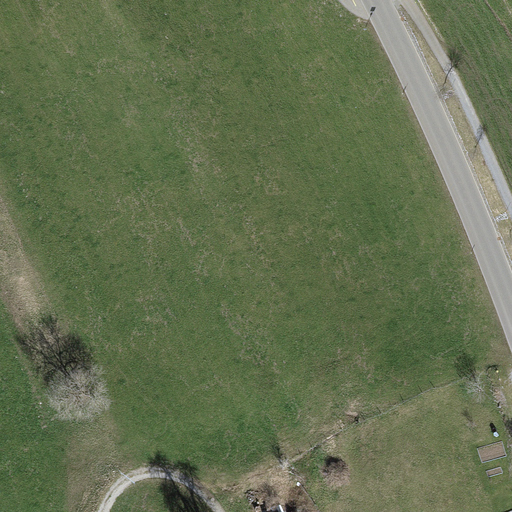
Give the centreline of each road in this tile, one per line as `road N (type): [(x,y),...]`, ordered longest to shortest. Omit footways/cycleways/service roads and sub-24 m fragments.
road 1 (tertiary): [(377,0),(511,314)]
road 2 (track): [(105,511),(127,479),(153,471),(183,476),(221,511)]
